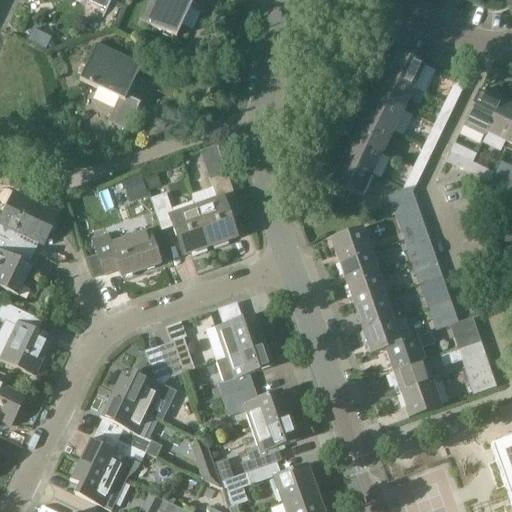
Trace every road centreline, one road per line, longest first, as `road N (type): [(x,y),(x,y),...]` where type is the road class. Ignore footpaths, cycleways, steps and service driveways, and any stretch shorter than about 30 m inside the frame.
road 1 (residential): [(376,511),(289,266)]
road 2 (residential): [(13,511),(104,330)]
road 3 (residential): [(70,179),(259,116)]
road 4 (residential): [(104,330),(289,266)]
road 5 (residential): [(289,266),(263,170),(259,116)]
road 6 (residential): [(511,47),(484,56),(376,0)]
